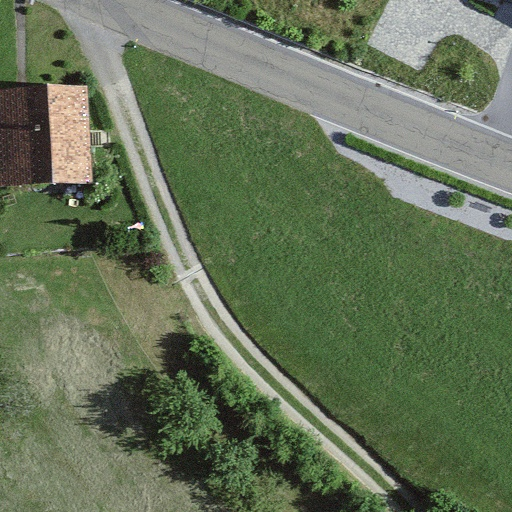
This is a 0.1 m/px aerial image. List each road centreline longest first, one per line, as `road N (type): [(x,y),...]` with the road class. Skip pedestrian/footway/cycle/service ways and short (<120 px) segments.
road 1 (unclassified): [(404,511),(279,392),(195,289),(103,54),(71,0)]
road 2 (tertiary): [(511,164),(103,0)]
